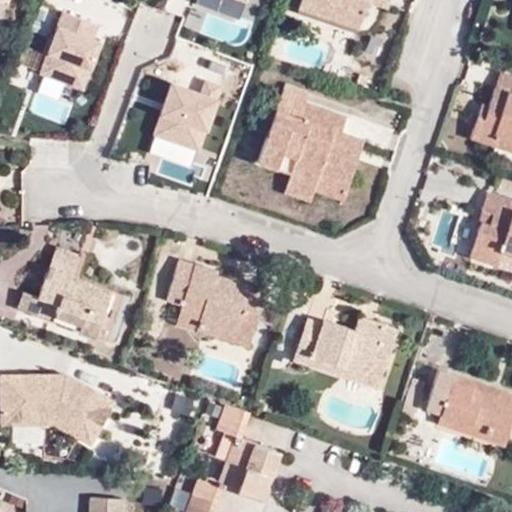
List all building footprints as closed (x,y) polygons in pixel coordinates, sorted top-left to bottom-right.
[(196,0),(196,3),(240,18),(247,0),(196,0)] [(368,0),(302,0),(298,14),(357,34),(368,1),(368,0)] [(37,71),(43,74),(64,82),(81,88),(99,42),(92,39),(97,24),(63,12),(37,71)] [(511,93),(511,76),(500,73),(495,88),(511,93)] [(43,74),(36,92),(57,99),(64,82),(43,74)] [(171,84),(153,134),(197,150),(220,86),(205,81),(200,93),(171,84)] [(484,119),(477,117),(470,138),(494,146),(492,152),(511,159),(511,93),(495,88),(488,106),(484,119)] [(300,118),(306,102),(309,96),(284,89),(276,110),(300,118)] [(335,154),(341,133),(346,116),(306,102),(300,118),(276,110),(258,162),(291,173),(346,192),(357,161),(335,154)] [(481,104),(477,117),(484,119),(488,106),(481,104)] [(364,140),(341,133),(335,154),(357,161),(364,140)] [(344,199),(346,192),(291,173),(284,193),(310,201),(314,190),(344,199)] [(481,221),(479,225),(469,256),(511,270),(511,200),(487,193),(481,210),(482,210),(493,214),(489,224),(481,221)] [(476,224),(479,225),(481,221),(489,224),(493,214),(482,210),(476,224)] [(445,211),(432,243),(454,252),(467,219),(445,211)] [(55,248),(46,273),(77,284),(79,279),(71,276),(78,256),(55,248)] [(179,260),(177,265),(193,270),(194,264),(179,260)] [(201,316),(196,332),(249,347),(264,297),(248,292),(247,296),(237,294),(240,284),(216,276),(217,271),(194,264),(193,270),(177,265),(166,301),(182,305),(180,310),(201,316)] [(77,284),(46,273),(37,298),(23,293),(16,309),(95,339),(112,291),(79,279),(77,284)] [(247,296),(248,292),(250,287),(240,284),(237,294),(247,296)] [(175,325),(196,332),(201,316),(180,310),(175,325)] [(320,327),(306,322),(292,361),(377,390),(397,329),(376,323),(374,328),(364,324),(365,319),(359,317),(354,330),(322,320),(321,323),(320,327)] [(374,328),(376,323),(365,319),(364,324),(374,328)] [(473,388),(475,382),(439,370),(427,403),(442,408),(440,415),(508,437),(511,423),(511,394),(498,390),(496,395),(473,388)] [(113,402),(66,375),(1,376),(2,424),(55,424),(90,443),(113,402)] [(498,390),(475,382),(473,388),(496,395),(498,390)] [(406,401),(417,405),(419,396),(408,392),(406,401)] [(190,418),(194,401),(178,397),(173,414),(190,418)] [(240,438),(249,413),(226,405),(217,430),(235,437),(240,438)] [(508,437),(440,415),(437,424),(504,446),(508,437)] [(242,439),(240,438),(235,437),(225,463),(233,465),(242,439)] [(279,453),(242,439),(233,465),(269,478),(279,453)] [(223,490),(233,465),(225,463),(217,487),(222,489),(223,490)] [(269,478),(233,465),(223,490),(260,503),(269,478)] [(193,492),(217,501),(222,489),(217,487),(198,479),(193,492)] [(168,504),(182,509),(188,491),(174,486),(168,504)] [(162,489),(145,489),(145,506),(162,506),(162,489)] [(189,505),(208,511),(212,511),(217,501),(193,492),(189,505)] [(124,511),(125,500),(89,499),(88,511),(124,511)]
